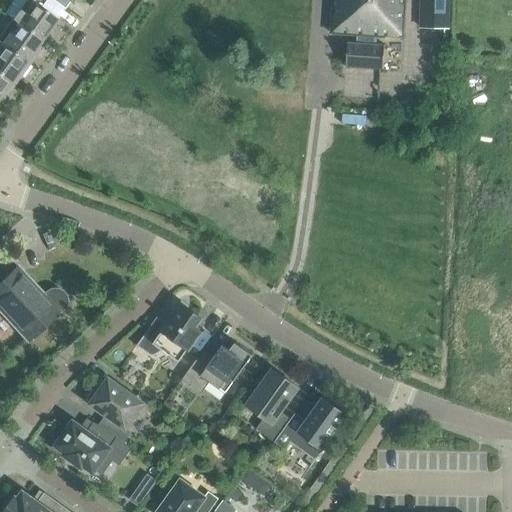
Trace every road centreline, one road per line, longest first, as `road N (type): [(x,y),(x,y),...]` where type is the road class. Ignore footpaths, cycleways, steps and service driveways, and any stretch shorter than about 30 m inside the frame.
road 1 (unclassified): [(511,435),(402,400),(314,356),(186,268)]
road 2 (residential): [(15,446),(71,369),(186,268)]
road 3 (residential): [(0,186),(92,219),(186,268)]
road 4 (residential): [(0,160),(117,0)]
